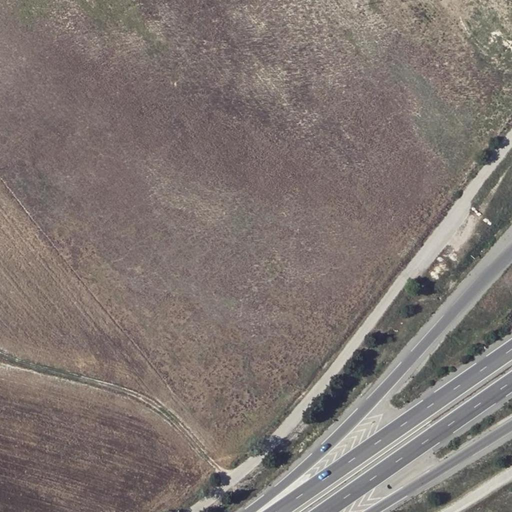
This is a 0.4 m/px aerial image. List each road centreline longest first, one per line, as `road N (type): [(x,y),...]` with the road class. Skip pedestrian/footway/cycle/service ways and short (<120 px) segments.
road 1 (unclassified): [(511,136),(259,460),(192,511)]
road 2 (trunk): [(511,252),(386,389),(248,511)]
road 3 (trunk): [(511,347),(275,511)]
road 4 (trunk): [(322,511),(511,380)]
road 5 (trunk): [(370,511),(511,424)]
